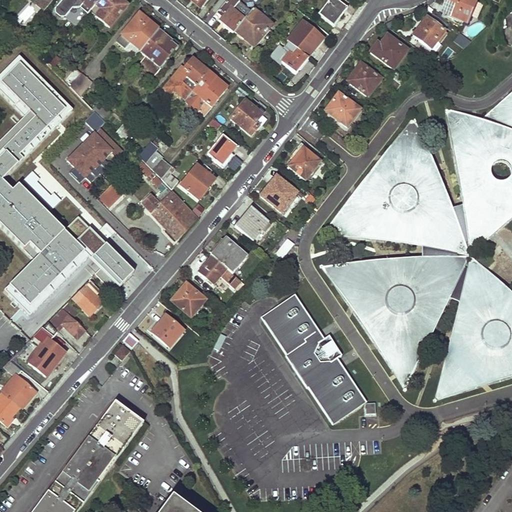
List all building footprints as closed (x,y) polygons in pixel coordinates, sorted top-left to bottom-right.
[(53,0),(38,0),(36,3),(45,10),(53,0)] [(99,0),(75,0),(90,12),(92,10),(99,0)] [(127,6),(118,0),(99,0),(92,10),(111,26),(127,6)] [(191,0),(191,1),(201,9),(207,0),(191,0)] [(219,23),(233,35),(235,33),(244,22),(232,13),(239,4),(233,0),(229,0),(217,15),(222,19),(219,23)] [(330,0),(319,15),(334,27),(348,9),(336,0),(330,0)] [(448,0),(443,12),(470,22),(473,14),(479,17),(484,4),(475,0),(448,0)] [(252,12),(244,22),(235,33),(243,41),(246,38),(257,47),(272,28),(264,22),(268,18),(264,15),(260,19),(252,12)] [(426,18),(414,36),(432,49),(437,42),(439,43),(447,33),(426,18)] [(142,25),(135,20),(121,38),(128,44),(130,41),(142,52),(158,31),(146,21),(142,25)] [(298,50),(308,59),(324,39),(304,22),(287,42),(298,50)] [(32,34),(28,31),(23,37),(26,40),(32,34)] [(177,47),(158,31),(142,52),(140,54),(159,69),(177,47)] [(458,34),(453,43),(465,50),(470,41),(458,34)] [(377,44),(370,53),(394,70),(408,51),(387,37),(380,46),(377,44)] [(308,59),(298,50),(294,56),(291,53),(283,63),(297,74),(309,59),(308,59)] [(209,73),(193,60),(185,70),(181,67),(162,89),(171,96),(177,90),(187,98),(192,93),(209,73)] [(381,80),(360,65),(355,73),(357,74),(349,84),(369,98),(381,80)] [(82,74),(76,69),(66,81),(71,87),(81,75),(82,74)] [(396,72),(391,78),(402,85),(407,79),(396,72)] [(228,88),(209,73),(192,93),(205,104),(198,113),(203,118),(228,88)] [(92,84),(81,75),(71,87),(83,96),(92,84)] [(402,85),(391,78),(387,84),(397,92),(402,85)] [(423,254),(318,260),(400,384),(448,291),(457,295),(429,397),(511,373),(511,295),(476,260),(478,259),(478,247),(477,244),(511,214),(511,88),(478,118),(442,105),(459,209),(451,211),(413,112),(320,229),(423,246),(423,254)] [(338,95),(325,113),(346,128),(359,111),(338,95)] [(230,120),(250,137),(258,128),(256,127),(263,118),(244,102),(230,120)] [(385,104),(374,102),(369,108),(380,110),(385,104)] [(110,114),(102,107),(99,111),(95,107),(92,110),(104,122),(110,114)] [(105,124),(94,113),(84,123),(94,133),(95,134),(100,129),(105,124)] [(137,126),(128,118),(116,133),(124,141),(137,126)] [(100,129),(95,134),(113,152),(112,154),(116,158),(123,152),(100,129)] [(95,134),(94,133),(65,162),(73,170),(84,180),(84,181),(112,154),(113,152),(95,134)] [(236,148),(222,137),(207,156),(223,169),(233,156),(231,154),(236,148)] [(158,149),(150,143),(138,157),(146,165),(158,149)] [(296,157),(288,167),(306,182),(321,163),(301,146),(293,155),(296,157)] [(172,168),(161,159),(151,171),(161,181),(172,168)] [(152,174),(141,162),(135,167),(147,179),(152,174)] [(214,182),(196,167),(180,187),(198,202),(214,182)] [(175,171),(172,168),(161,181),(171,191),(178,183),(170,177),(175,171)] [(84,180),(73,170),(69,174),(79,184),(84,180)] [(70,248),(0,177),(0,233),(6,228),(26,248),(0,273),(0,309),(5,314),(70,248)] [(276,177),(261,196),(282,213),(298,194),(276,177)] [(123,196),(112,185),(98,199),(108,210),(123,196)] [(186,231),(195,220),(170,194),(164,199),(165,200),(157,208),(148,198),(141,205),(175,242),(186,231)] [(235,227),(254,243),(269,223),(251,208),(235,227)] [(210,255),(227,269),(233,274),(247,257),(226,237),(210,255)] [(275,254),(282,260),(293,245),(287,240),(275,254)] [(135,272),(117,254),(104,267),(122,285),(135,272)] [(207,263),(198,272),(206,279),(207,279),(214,284),(227,269),(210,255),(205,261),(207,263)] [(71,301),(89,319),(104,304),(97,296),(101,293),(90,282),(71,301)] [(206,301),(187,284),(172,302),(191,319),(206,301)] [(324,341),(295,297),(260,319),(332,427),(365,406),(367,405),(338,361),(342,358),(329,338),(324,341)] [(62,309),(73,320),(80,313),(69,302),(62,309)] [(47,324),(57,334),(62,328),(77,343),(86,333),(73,320),(62,309),(47,324)] [(183,331),(166,316),(159,323),(158,322),(150,332),(169,348),(183,331)] [(25,364),(46,381),(66,355),(50,343),(57,334),(47,324),(29,343),(36,349),(25,364)] [(129,335),(122,342),(132,350),(139,343),(129,335)] [(131,352),(122,345),(114,356),(122,362),(131,352)] [(0,392),(1,393),(20,409),(22,411),(38,393),(18,376),(22,371),(10,362),(4,368),(13,376),(0,391),(0,392)] [(0,393),(0,422),(7,428),(14,420),(12,418),(20,409),(1,393),(0,393)] [(75,511),(142,423),(116,403),(35,511),(75,511)] [(375,405),(367,405),(365,406),(364,411),(365,411),(366,416),(376,416),(375,405)] [(185,511),(171,501),(162,511),(185,511)] [(139,511),(128,503),(121,511),(139,511)]
